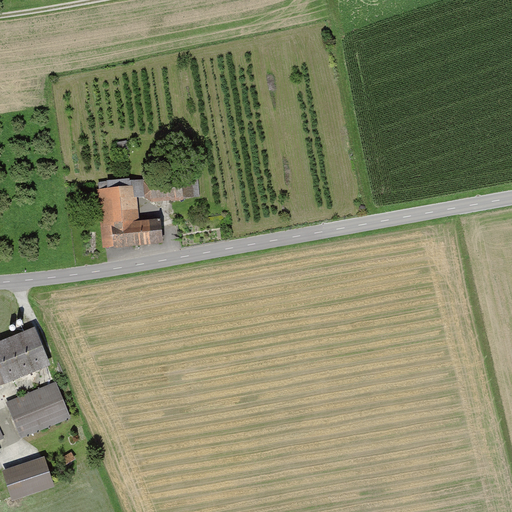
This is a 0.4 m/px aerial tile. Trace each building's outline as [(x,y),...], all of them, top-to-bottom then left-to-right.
[(147,199),(201,200),(201,183),(148,182),(147,199)] [(100,192),(103,252),(139,250),(136,190),(100,192)] [(0,345),(0,354),(12,384),(58,364),(42,327),(0,345)] [(0,363),(0,388),(9,385),(0,363)] [(60,382),(10,404),(26,440),(76,417),(60,382)] [(48,457),(7,472),(18,502),(59,487),(48,457)]
